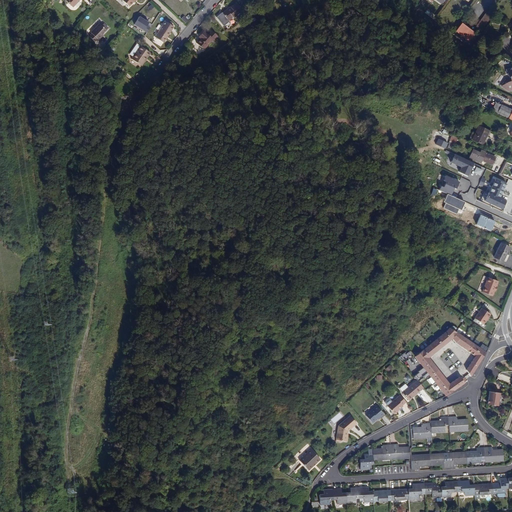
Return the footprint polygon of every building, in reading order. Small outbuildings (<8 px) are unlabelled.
[(242,9),(236,3),(230,8),(229,7),(222,13),(229,20),(233,16),(234,17),(237,15),(237,14),(242,9)] [(492,16),(487,13),(477,27),(482,31),(491,18),(493,16),(492,16)] [(149,22),(140,16),(135,25),(144,31),(147,26),(149,22)] [(174,27),(166,21),(156,37),(164,42),(174,27)] [(467,45),(476,33),(463,23),(457,31),(462,35),(460,39),(467,45)] [(102,26),(100,24),(91,33),(92,34),(98,39),(99,40),(102,37),(101,36),(103,34),(109,28),(104,24),(102,26)] [(205,31),(201,36),(203,37),(202,39),(198,43),(206,50),(215,39),(216,40),(219,37),(213,31),(210,35),(205,31)] [(148,57),(151,53),(137,44),(130,54),(133,56),(131,59),(140,65),(146,56),(148,57)] [(507,75),(509,74),(510,78),(506,79),(501,86),(508,91),(511,89),(511,69),(510,69),(507,75)] [(511,119),(511,110),(496,103),(492,112),(497,114),(497,113),(511,119)] [(489,131),(478,126),(472,140),(482,145),(489,131)] [(450,141),(439,137),(437,143),(448,147),(450,141)] [(469,157),(477,161),(478,158),(482,160),(492,165),(495,157),(484,152),(481,154),(479,153),(472,149),(469,157)] [(475,163),(455,154),(451,162),(463,168),(460,172),(469,176),(475,163)] [(460,182),(447,176),(445,181),(448,182),(446,187),(442,186),(441,190),(453,196),(456,189),(459,190),(461,185),(460,182)] [(506,184),(496,179),(489,192),(485,200),(492,204),(493,201),(497,203),(500,197),(506,184)] [(508,201),(500,197),(497,203),(493,201),(492,204),(504,209),(508,201)] [(453,217),(456,211),(450,208),(447,214),(453,217)] [(480,215),(476,225),(489,231),(494,221),(480,215)] [(500,243),(493,257),(503,262),(510,248),(500,243)] [(488,277),(483,292),(493,296),(495,290),(496,291),(498,287),(496,286),(498,281),(488,277)] [(481,309),(474,318),(482,325),(489,315),(481,309)] [(485,353),(485,352),(460,334),(461,332),(455,327),(453,329),(451,327),(415,357),(445,395),(466,381),(464,377),(461,379),(460,376),(449,384),(428,357),(451,338),(455,342),(475,357),(466,370),(470,375),(485,353)] [(404,362),(409,358),(405,353),(400,357),(404,362)] [(405,394),(411,402),(426,390),(420,382),(405,394)] [(487,405),(498,406),(499,393),(489,392),(487,405)] [(388,407),(395,415),(405,408),(404,406),(407,403),(402,397),(388,407)] [(390,398),(385,402),(388,406),(393,402),(390,398)] [(384,414),(378,406),(367,415),(372,422),(377,418),(378,419),(384,414)] [(338,425),(335,440),(340,441),(345,442),(347,434),(346,434),(347,430),(357,423),(350,415),(338,425)] [(448,417),(449,424),(449,431),(468,429),(467,419),(456,420),(456,416),(448,417)] [(444,425),(449,424),(448,417),(440,417),(440,421),(430,422),(430,423),(431,432),(445,431),(444,425)] [(431,437),(431,432),(430,423),(422,424),(422,427),(412,428),(410,428),(411,438),(413,438),(431,437)] [(391,452),(390,444),(382,445),(383,449),(372,449),(372,450),(372,459),(387,459),(387,452),(391,452)] [(399,444),(390,444),(391,452),(391,458),(409,457),(409,447),(399,448),(399,444)] [(476,452),(466,452),(467,462),(485,461),(484,447),(476,448),(476,452)] [(492,447),(484,447),(485,461),(503,460),(502,450),(492,451),(492,447)] [(313,450),(300,460),(308,471),(321,461),(313,450)] [(373,464),(372,459),(372,450),(368,450),(368,454),(366,454),(366,459),(359,459),(360,469),(369,468),(369,464),(373,464)] [(448,460),(448,468),(457,467),(456,463),(467,462),(466,452),(452,453),(452,460),(448,460)] [(441,468),(448,468),(448,460),(444,461),(443,454),(429,455),(430,464),(440,464),(441,468)] [(419,465),(430,464),(429,455),(411,456),(411,465),(412,470),(420,470),(419,465)] [(490,483),(491,493),(505,493),(504,488),(508,488),(507,478),(499,478),(499,483),(490,483)] [(464,495),(473,495),(473,484),(468,485),(468,480),(456,481),(457,491),(464,491),(464,495)] [(450,492),(457,491),(456,481),(444,482),(445,486),(440,487),(441,497),(450,496),(450,492)] [(424,493),(423,483),(412,484),(412,489),(408,489),(408,499),(417,498),(417,494),(424,493)] [(435,483),(423,483),(424,493),(431,493),(431,498),(441,497),(440,487),(435,487),(435,483)] [(491,493),(490,483),(473,484),(473,495),(491,493)] [(373,501),(373,491),(368,491),(368,487),(359,488),(360,498),(366,497),(367,502),(373,501)] [(353,498),(360,498),(359,488),(350,488),(350,492),(346,493),(347,503),(353,502),(353,498)] [(326,500),(333,499),(332,489),(324,490),(324,494),(319,494),(320,505),(326,504),(326,500)] [(347,503),(346,493),(342,493),(341,489),(332,489),(333,499),(340,499),(340,503),(347,503)] [(391,500),(408,499),(408,489),(390,490),(391,500)] [(373,491),(373,501),(391,500),(390,490),(373,491)]
